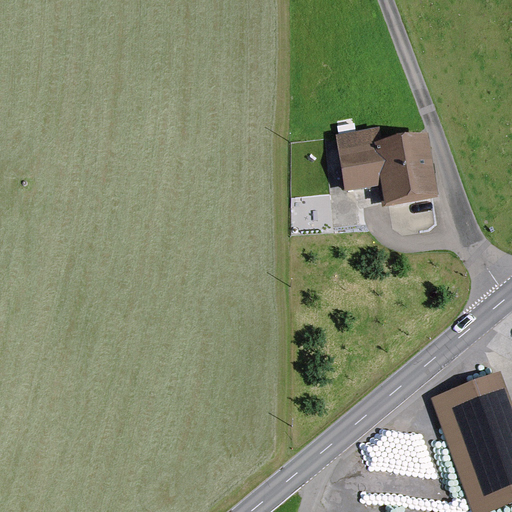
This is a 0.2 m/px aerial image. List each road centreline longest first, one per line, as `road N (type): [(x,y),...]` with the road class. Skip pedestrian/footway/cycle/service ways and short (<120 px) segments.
road 1 (secondary): [(504,300),(250,511)]
road 2 (unclassified): [(381,0),(457,204),(504,300)]
